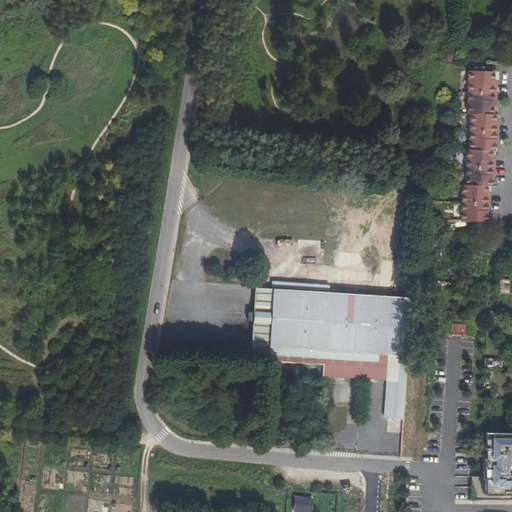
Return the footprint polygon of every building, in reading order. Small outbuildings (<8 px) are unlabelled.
[(449,52),(446,62),(455,62),(457,54),(449,52)] [(492,72),(469,72),(469,114),(471,114),(471,150),(468,150),(467,185),(464,185),(463,222),(486,222),(486,210),(489,210),(489,196),(486,196),(486,186),(490,186),(490,175),(493,175),(494,161),(491,161),(491,151),(493,151),(494,140),(497,140),(497,126),(494,126),(494,115),(491,115),(492,101),(495,101),(495,87),(492,87),(492,72)] [(509,294),(510,280),(500,279),(499,293),(509,294)] [(402,418),(411,297),(258,287),(253,360),(322,365),(322,376),(388,379),(386,417),(402,418)] [(504,359),(484,359),(484,369),(503,370),(504,359)] [(511,431),(484,431),(484,495),(511,495),(511,431)]
